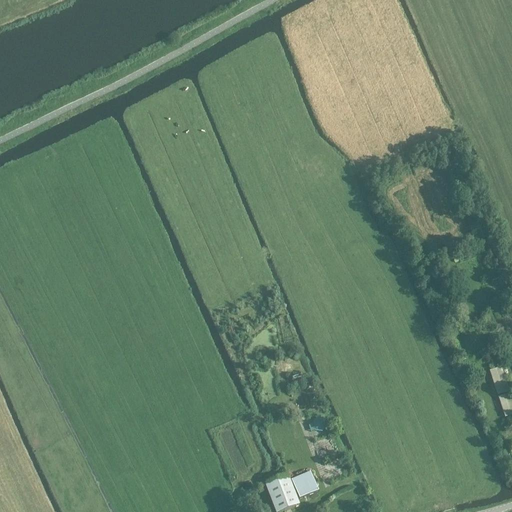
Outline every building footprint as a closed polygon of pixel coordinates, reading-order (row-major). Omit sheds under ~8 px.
[(460,355),(453,336),(456,335),(453,326),(445,329),(456,357),(460,355)] [(509,392),(501,368),(489,372),(497,396),(509,392)] [(511,415),(511,401),(509,394),(498,398),(505,418),(511,415)] [(318,490),(309,471),(292,478),(300,498),(318,490)] [(298,503),(285,473),(264,482),(277,511),(298,503)]
